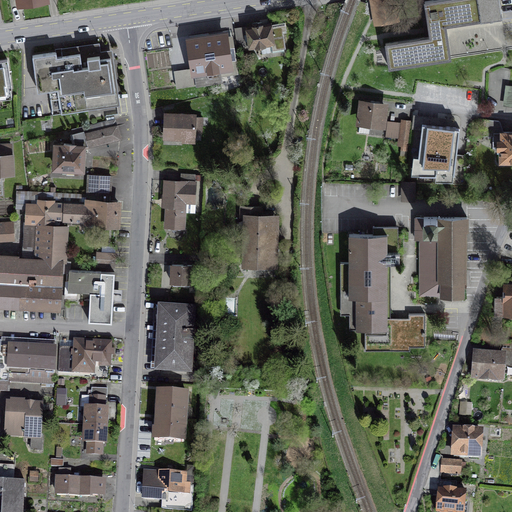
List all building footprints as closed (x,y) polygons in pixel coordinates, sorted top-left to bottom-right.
[(392,0),(374,0),(373,0),(377,22),(396,18),(392,0)] [(433,0),(425,1),(430,37),(385,43),(389,68),(451,59),(446,25),(501,17),(498,0),(433,0)] [(447,28),(452,56),(507,48),(503,21),(495,22),(496,29),(481,31),(482,40),(483,40),(484,48),(472,50),(470,40),(459,42),(457,27),(447,28)] [(235,30),(237,48),(249,46),(250,48),(269,44),(270,51),(275,52),(285,51),(284,49),(286,49),(283,31),(286,30),(285,22),(258,26),(257,22),(252,23),(253,27),(235,30)] [(225,37),(190,42),(194,67),(193,67),(193,68),(194,68),(197,85),(221,81),(218,66),(229,64),(225,37)] [(56,52),(33,56),(37,87),(49,85),(49,89),(58,88),(59,95),(50,97),(52,115),(88,109),(87,107),(117,102),(110,57),(102,58),(101,51),(99,51),(98,46),(62,51),(62,56),(57,57),(56,52)] [(177,47),(178,61),(185,60),(184,46),(177,47)] [(12,88),(7,59),(0,60),(0,98),(12,97),(10,88),(12,88)] [(177,87),(193,85),(191,70),(175,72),(177,87)] [(381,134),(384,106),(379,105),(379,102),(371,101),(371,104),(362,103),(360,121),(371,123),(370,133),(381,134)] [(202,117),(164,115),(164,135),(183,136),(182,140),(195,140),(195,128),(202,128),(202,117)] [(75,147),(83,147),(120,138),(115,119),(72,130),(75,144),(64,143),(64,146),(75,147)] [(502,148),(502,160),(511,159),(511,131),(502,132),(499,121),(483,119),(483,136),(494,136),(494,140),(499,140),(499,148),(502,148)] [(403,120),(400,145),(402,145),(401,149),(407,150),(410,121),(403,120)] [(420,156),(420,174),(436,175),(436,172),(454,174),(460,128),(422,123),(418,156),(420,156)] [(0,189),(2,190),(1,174),(12,173),(11,144),(0,144),(0,189)] [(75,147),(64,146),(56,145),(55,167),(82,169),(83,147),(75,147)] [(165,180),(164,200),(168,200),(166,226),(183,227),(185,201),(194,202),(195,174),(181,173),(180,181),(165,180)] [(88,193),(110,194),(111,176),(95,175),(94,183),(88,183),(88,193)] [(414,182),(403,182),(403,199),(413,199),(414,182)] [(26,208),(26,221),(36,222),(35,247),(34,260),(0,257),(0,304),(65,308),(65,297),(67,269),(68,269),(68,260),(62,260),(64,220),(86,221),(87,202),(109,203),(110,194),(88,193),(87,194),(17,191),(16,207),(26,208)] [(109,203),(87,202),(86,221),(117,223),(118,204),(109,203)] [(272,242),(272,217),(260,216),(260,206),(242,206),(241,217),(246,217),(245,260),(257,260),(257,263),(274,264),(275,242),(272,242)] [(415,239),(421,239),(421,293),(441,293),(441,296),(463,296),(463,281),(465,281),(465,230),(467,230),(467,217),(415,217),(415,239)] [(35,247),(36,222),(26,221),(24,221),(23,247),(35,247)] [(14,237),(13,222),(0,222),(0,240),(5,240),(5,237),(14,237)] [(365,350),(387,350),(387,320),(386,263),(399,263),(399,252),(398,252),(398,226),(373,226),(373,234),(349,234),(349,262),(340,262),(340,314),(349,314),(349,329),(365,329),(365,350)] [(224,247),(209,246),(209,254),(224,254),(224,247)] [(172,264),(171,282),(191,283),(191,290),(199,289),(200,268),(192,268),(192,265),(172,264)] [(68,269),(67,269),(65,297),(76,297),(76,291),(90,292),(89,321),(111,322),(114,272),(68,269)] [(511,284),(505,284),(505,297),(496,297),(496,313),(511,312),(511,284)] [(158,370),(189,372),(190,343),(192,343),(192,334),(191,334),(192,312),(162,310),(158,370)] [(409,320),(387,320),(387,350),(410,350),(410,346),(425,346),(425,314),(409,314),(409,320)] [(93,377),(93,380),(108,381),(110,343),(76,342),(75,348),(60,347),(58,371),(69,372),(69,376),(93,377)] [(55,349),(1,346),(0,360),(0,390),(8,391),(8,381),(53,384),(55,349)] [(502,357),(477,355),(475,377),(503,378),(504,368),(501,368),(502,357)] [(91,396),(105,397),(107,397),(108,389),(92,388),(91,396)] [(155,428),(155,440),(183,442),(186,393),(159,391),(157,428),(155,428)] [(66,406),(66,396),(57,396),(57,406),(66,406)] [(106,408),(104,408),(105,397),(91,396),(84,396),(82,398),(81,407),(88,407),(87,425),(105,426),(106,408)] [(10,404),(8,434),(26,435),(26,437),(32,437),(31,449),(41,450),(42,437),(39,437),(40,405),(10,404)] [(105,426),(87,425),(86,442),(92,443),(92,454),(101,454),(102,443),(104,443),(105,426)] [(480,434),(455,432),(454,453),(479,454),(480,434)] [(465,463),(442,461),(441,471),(464,473),(465,463)] [(15,465),(0,464),(0,479),(14,480),(15,465)] [(69,469),(59,468),(59,477),(58,477),(57,495),(90,496),(90,490),(103,491),(103,483),(90,482),(91,479),(69,478),(69,469)] [(167,499),(168,490),(180,491),(180,494),(189,494),(189,484),(185,483),(185,474),(146,472),(144,498),(167,499)] [(14,480),(0,479),(0,493),(2,494),(1,511),(23,511),(25,481),(14,480)] [(439,488),(437,511),(438,511),(463,511),(465,491),(439,488)]
